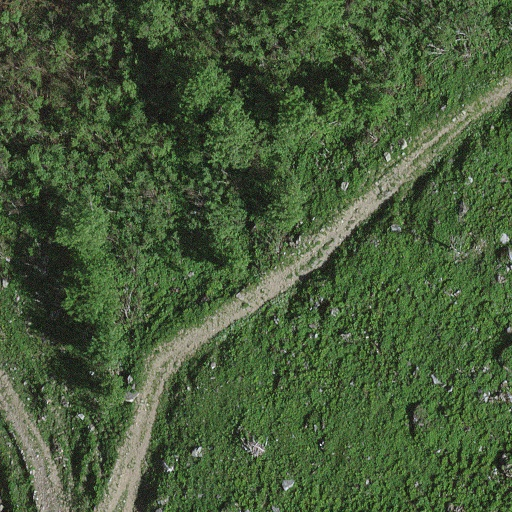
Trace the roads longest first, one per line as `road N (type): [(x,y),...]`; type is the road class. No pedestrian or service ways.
road 1 (track): [(511,93),(423,160),(322,259),(200,332),(162,381),(146,467),(125,511)]
road 2 (track): [(70,511),(55,430),(0,359)]
